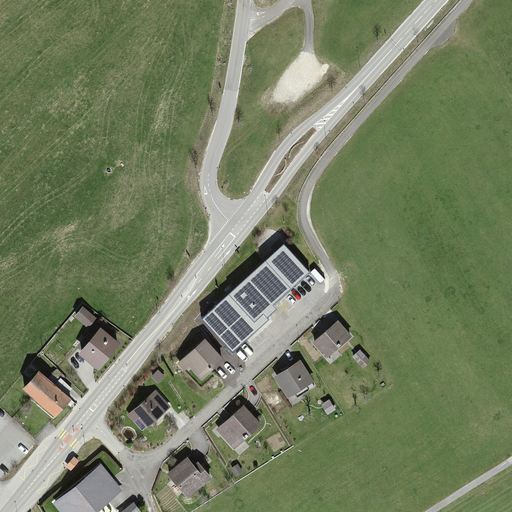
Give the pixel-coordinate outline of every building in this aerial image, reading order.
[(274,263),(241,296),(266,322),(300,289),(274,263)] [(80,303),(72,312),(87,324),(94,315),(80,303)] [(96,324),(76,348),(94,362),(113,337),(96,324)] [(346,324),(321,343),(335,361),(360,342),(346,324)] [(213,344),(189,366),(196,373),(199,370),(211,382),(231,363),(213,344)] [(360,351),(353,357),(362,367),(369,361),(360,351)] [(34,363),(18,381),(52,410),(68,392),(34,363)] [(300,363),(277,378),(290,399),(314,384),(300,363)] [(152,394),(128,418),(133,423),(138,418),(149,429),(168,410),(152,394)] [(329,401),(323,405),(328,413),(334,409),(329,401)] [(246,409),(219,430),(234,448),(260,428),(246,409)] [(196,458),(177,473),(198,498),(217,483),(196,458)] [(102,465),(55,503),(62,511),(89,511),(120,487),(102,465)] [(238,465),(232,469),(236,475),(242,472),(238,465)]
